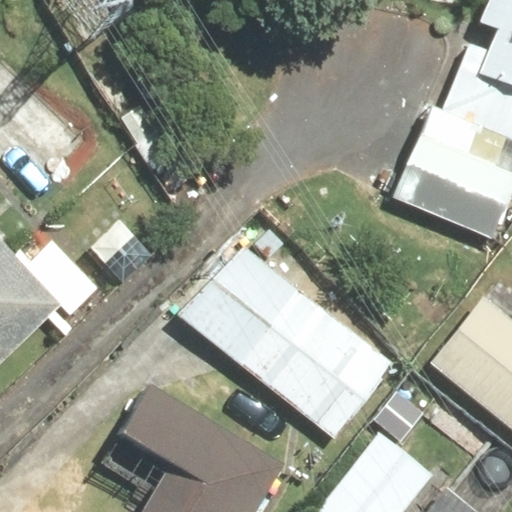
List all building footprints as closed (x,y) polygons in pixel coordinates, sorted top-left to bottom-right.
[(511,0),(484,0),(479,14),(500,23),(490,49),(468,40),(441,105),(436,103),(415,154),(511,194),(511,0)] [(147,88),(113,112),(158,177),(192,153),(147,88)] [(7,105),(0,111),(0,174),(35,211),(73,175),(7,105)] [(159,235),(137,209),(86,252),(108,279),(159,235)] [(0,356),(65,299),(0,226),(0,356)] [(208,288),(185,318),(344,443),(403,368),(235,237),(200,282),(208,288)] [(511,320),(491,304),(438,374),(511,430),(511,320)] [(251,511),(285,457),(155,378),(106,458),(155,487),(140,511),(251,511)] [(372,424),(387,436),(325,511),(413,511),(442,477),(410,452),(438,418),(401,388),(372,424)]
